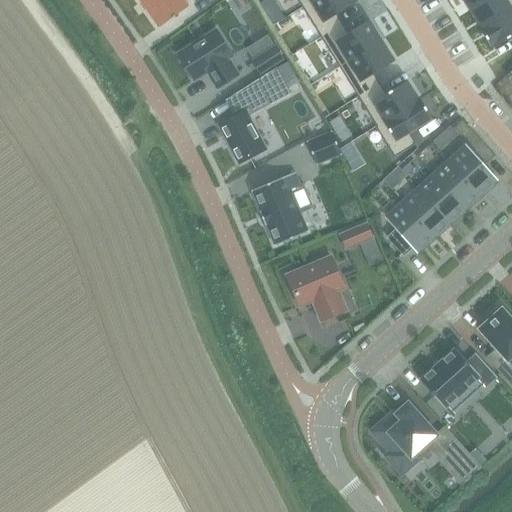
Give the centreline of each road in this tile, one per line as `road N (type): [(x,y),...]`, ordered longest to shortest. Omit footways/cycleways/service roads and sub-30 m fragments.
road 1 (residential): [(326,414),(292,385),(193,161),(89,0)]
road 2 (tertiary): [(326,414),(352,376),(511,232)]
road 3 (residential): [(511,148),(457,83),(406,0)]
